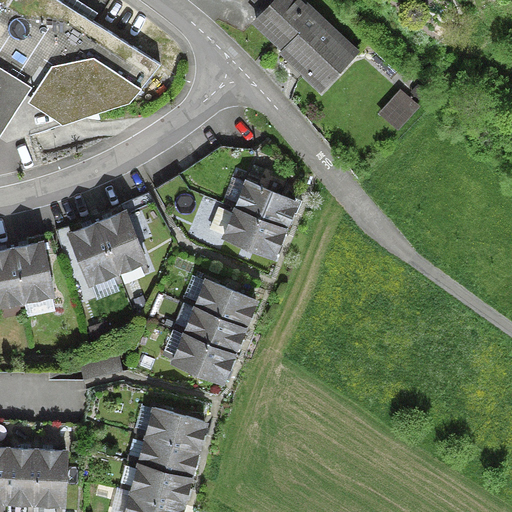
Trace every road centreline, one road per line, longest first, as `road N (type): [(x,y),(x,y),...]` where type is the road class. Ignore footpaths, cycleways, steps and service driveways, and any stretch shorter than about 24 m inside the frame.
road 1 (residential): [(461,291),(382,234),(243,71)]
road 2 (residential): [(0,200),(135,155),(243,71)]
